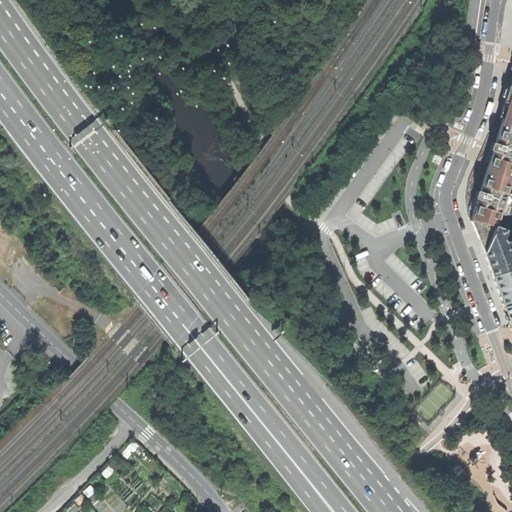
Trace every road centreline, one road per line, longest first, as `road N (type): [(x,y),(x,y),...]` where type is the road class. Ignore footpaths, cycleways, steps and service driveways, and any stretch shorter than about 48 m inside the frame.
road 1 (trunk): [(386,511),(0,20)]
road 2 (residential): [(497,0),(485,100),(448,202),(506,369)]
road 3 (trunk): [(0,88),(203,344)]
road 4 (unclassified): [(223,511),(0,292)]
road 5 (trunk): [(203,344),(346,511)]
road 6 (trunk): [(203,344),(320,511)]
road 7 (track): [(134,421),(44,511)]
